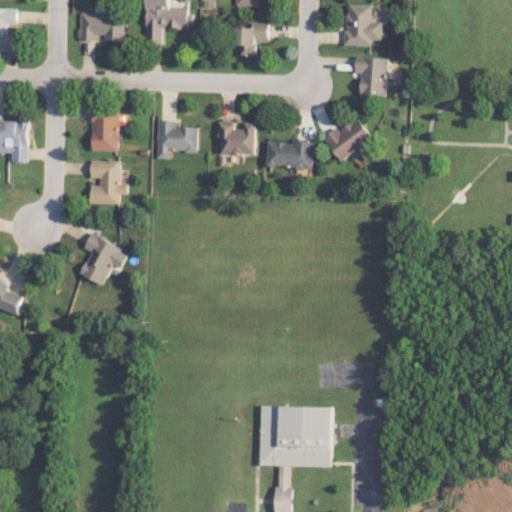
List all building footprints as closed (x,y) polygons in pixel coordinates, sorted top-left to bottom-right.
[(188,6),(170,6),(170,0),(147,0),(146,43),(164,43),(164,27),(188,28),(188,6)] [(373,4),(348,4),(347,30),(344,30),(344,44),(372,45),(372,39),(383,39),(383,21),(372,20),(373,4)] [(0,48),(18,49),(18,34),(8,34),(8,23),(17,23),(17,7),(0,7),(0,48)] [(81,40),(96,40),(96,34),(105,34),(105,40),(124,40),(124,13),(80,13),(81,40)] [(257,55),(257,39),(269,39),(269,22),(252,22),(252,27),(235,27),(236,45),(240,45),(240,55),(257,55)] [(387,95),(388,57),(357,56),(356,72),(362,72),(361,94),(387,95)] [(92,150),(118,150),(119,110),(93,109),(92,150)] [(0,152),(12,152),(12,161),(28,161),(28,119),(3,119),(3,115),(0,114),(0,152)] [(338,126),(325,137),(343,160),(374,136),(358,116),(341,130),(338,126)] [(158,158),(172,158),(172,150),(198,151),(199,126),(176,126),(177,119),(158,119),(158,158)] [(220,153),(256,154),(257,122),(245,121),(244,128),(235,128),(236,120),(220,120),(220,153)] [(269,139),(267,166),(314,168),(315,142),(269,139)] [(91,202),(120,203),(120,193),(128,193),(128,183),(121,183),(121,159),(91,159),(91,177),(100,177),(100,184),(91,184),(91,202)] [(104,284),(113,263),(122,267),(129,249),(91,233),(84,248),(91,250),(80,274),(104,284)] [(0,305),(9,317),(18,310),(15,306),(21,302),(0,274),(0,305)] [(290,511),(292,465),(331,466),(332,407),(262,405),(260,464),(278,465),(276,511),(290,511)]
